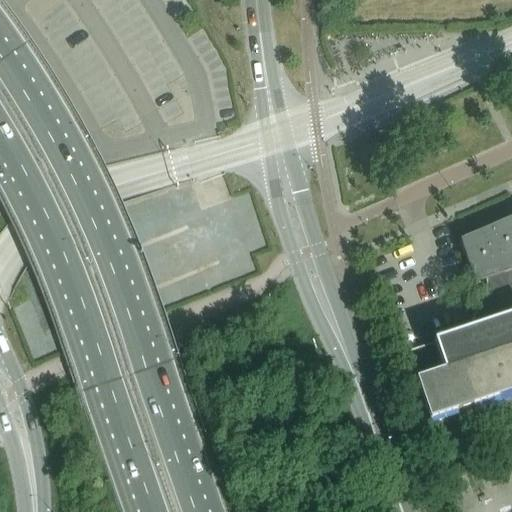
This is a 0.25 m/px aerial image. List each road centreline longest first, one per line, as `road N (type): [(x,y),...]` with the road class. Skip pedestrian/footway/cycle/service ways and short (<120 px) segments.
road 1 (trunk): [(194,511),(97,241),(0,64)]
road 2 (trunk): [(0,136),(61,257),(153,511)]
road 3 (trunk): [(401,511),(334,328)]
road 4 (trunk): [(278,154),(278,209),(302,282),(334,328)]
road 5 (trunk): [(334,328),(303,201),(278,154)]
road 6 (trunk): [(278,154),(256,0)]
road 7 (trunk): [(32,486),(32,426),(0,340)]
